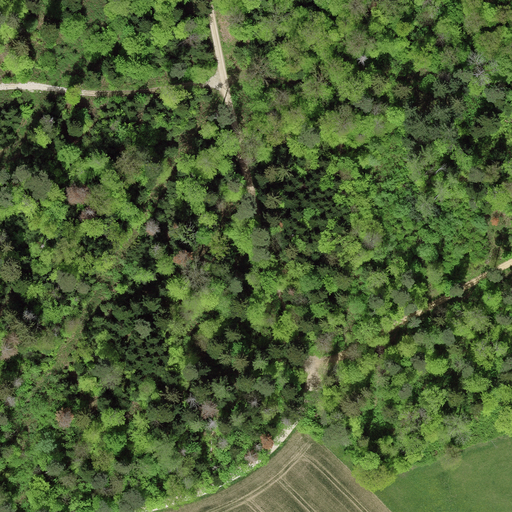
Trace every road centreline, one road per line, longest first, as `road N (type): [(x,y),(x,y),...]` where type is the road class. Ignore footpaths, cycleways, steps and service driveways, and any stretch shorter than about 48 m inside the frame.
road 1 (track): [(0,89),(167,89),(256,105),(330,90),(390,96),(433,82),(511,93)]
road 2 (track): [(511,263),(342,366),(277,441),(232,475),(134,511)]
road 3 (track): [(209,0),(241,163),(313,395)]
